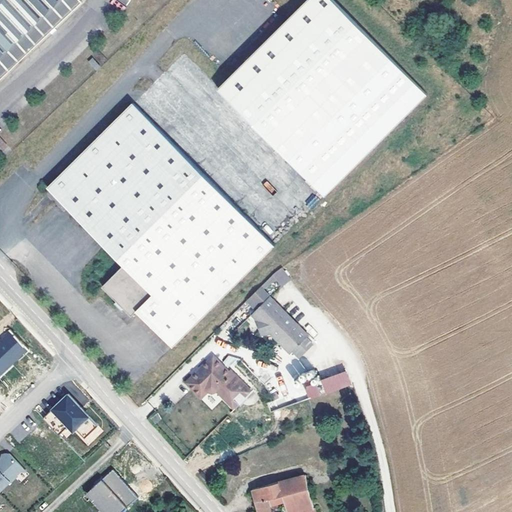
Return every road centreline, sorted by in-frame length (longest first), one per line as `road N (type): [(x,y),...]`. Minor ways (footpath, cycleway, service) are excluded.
road 1 (track): [(391,511),(360,391),(331,336),(288,288)]
road 2 (tertiary): [(77,358),(211,511)]
